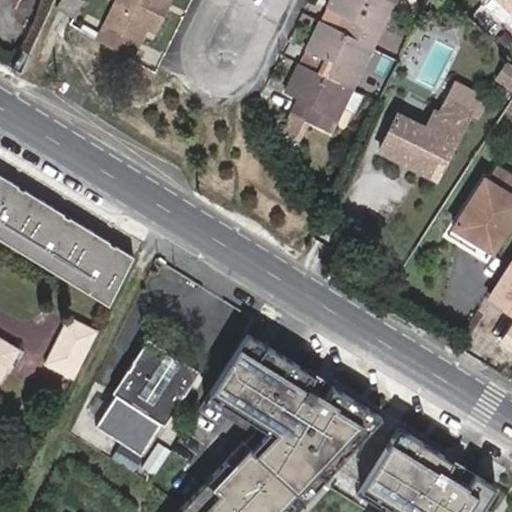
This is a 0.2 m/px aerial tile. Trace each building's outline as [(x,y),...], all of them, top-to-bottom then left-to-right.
[(82,3),(77,0),(63,0),(58,8),(74,17),(82,3)] [(154,0),(113,0),(96,36),(128,53),(141,29),(149,33),(159,14),(150,9),(154,2),(154,0)] [(349,33),(374,46),(394,3),(388,0),(332,0),(328,9),(353,22),(349,33)] [(511,0),(498,0),(511,13),(511,0)] [(150,9),(159,14),(162,6),(154,2),(150,9)] [(328,9),(323,21),(349,33),(353,22),(328,9)] [(328,76),(353,88),(374,46),(349,33),(323,21),(307,52),(333,65),(328,76)] [(307,52),(302,63),(328,76),(333,65),(307,52)] [(511,59),(509,57),(499,74),(511,86),(511,59)] [(355,89),(353,88),(328,76),(302,63),(287,95),(305,104),(303,108),(299,107),(285,136),(302,143),(312,124),(333,135),(346,108),(355,89)] [(355,89),(346,108),(358,114),(366,95),(355,89)] [(383,150),(437,176),(472,105),(451,94),(442,114),(435,112),(428,125),(401,112),(383,150)] [(489,181),(511,195),(511,178),(496,169),(489,181)] [(0,239),(106,306),(131,255),(0,174),(0,239)] [(486,239),(496,245),(511,220),(511,195),(489,181),(484,178),(453,227),(483,245),(486,239)] [(493,251),(496,245),(486,239),(483,245),(493,251)] [(511,265),(491,300),(511,313),(511,265)] [(73,378),(95,331),(66,316),(45,361),(73,378)] [(283,352),(250,332),(212,393),(269,429),(253,448),(244,440),(182,506),(188,511),(186,511),(287,511),(380,413),(283,352)] [(0,386),(22,348),(0,335),(0,386)] [(200,369),(149,336),(115,389),(119,391),(98,423),(142,451),(161,421),(165,424),(200,369)] [(385,511),(480,511),(497,486),(400,425),(357,493),(386,511),(385,511)]
